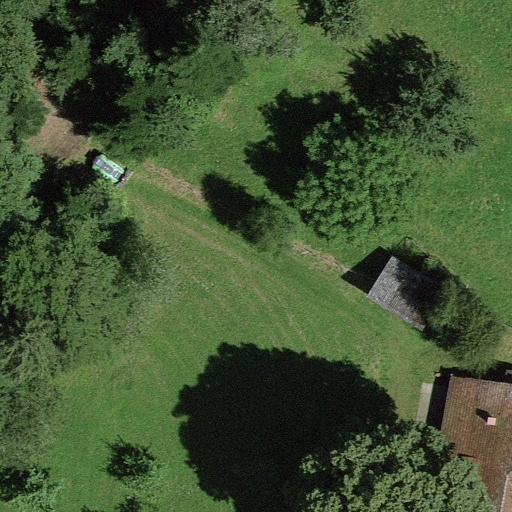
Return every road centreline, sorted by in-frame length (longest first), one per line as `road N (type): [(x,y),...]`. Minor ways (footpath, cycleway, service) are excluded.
road 1 (track): [(0,46),(169,104),(298,173),(432,273),(492,349)]
road 2 (track): [(492,349),(446,511)]
